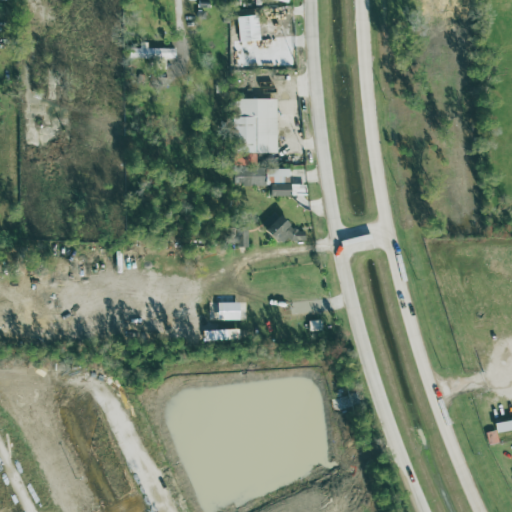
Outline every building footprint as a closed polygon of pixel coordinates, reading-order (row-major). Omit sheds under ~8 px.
[(256,41),(255,16),(236,17),(237,42),(256,41)] [(127,59),(174,58),(173,48),(145,48),(145,42),(137,42),(137,48),(127,48),(127,59)] [(274,99),(231,99),(231,154),(274,154),(274,99)] [(274,211),(259,226),(278,245),(285,238),(293,246),(301,237),(274,211)] [(246,228),(235,228),(235,247),(246,247),(246,228)] [(215,321),(244,320),(244,317),(237,317),(237,303),(215,303),(215,321)]
